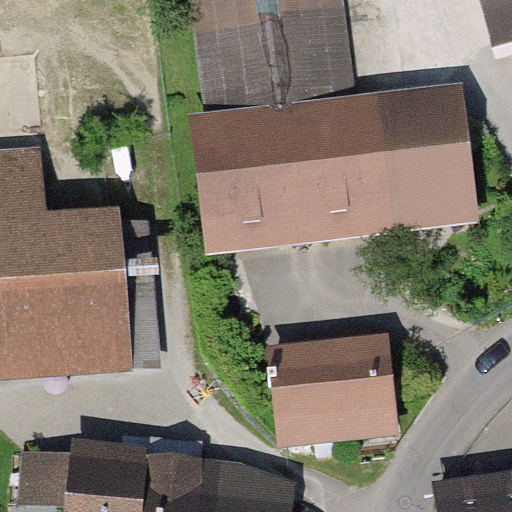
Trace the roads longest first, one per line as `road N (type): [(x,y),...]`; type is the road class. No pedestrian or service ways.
road 1 (unknown): [(166,136),(178,181),(193,393),(203,421),(228,446),(368,511)]
road 2 (unclassified): [(511,378),(426,461),(409,511)]
